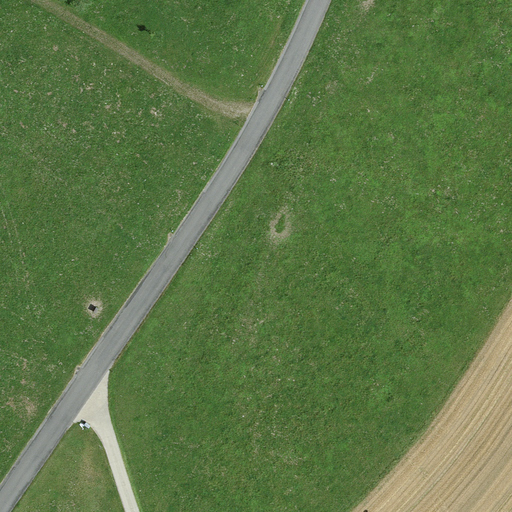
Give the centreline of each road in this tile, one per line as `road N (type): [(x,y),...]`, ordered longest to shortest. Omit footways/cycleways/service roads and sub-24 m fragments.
road 1 (unclassified): [(320,0),(243,150),(0,505)]
road 2 (track): [(130,511),(86,378)]
